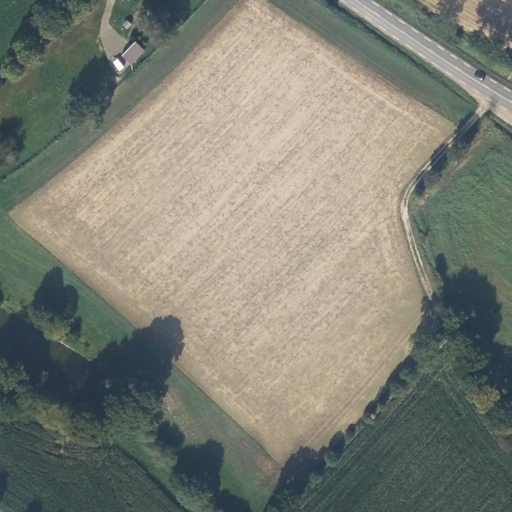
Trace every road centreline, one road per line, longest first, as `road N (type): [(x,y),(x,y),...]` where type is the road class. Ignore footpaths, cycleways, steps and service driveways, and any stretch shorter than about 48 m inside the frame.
road 1 (track): [(440,320),(409,231),(405,193),(495,93)]
road 2 (secondary): [(511,102),(355,0)]
